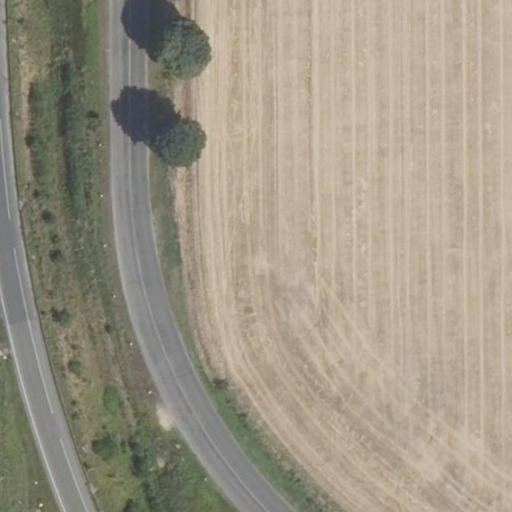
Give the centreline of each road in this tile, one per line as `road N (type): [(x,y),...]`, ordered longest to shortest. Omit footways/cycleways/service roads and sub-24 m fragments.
road 1 (tertiary): [(266,511),(181,395),(142,285),(132,236),(127,0)]
road 2 (motorway): [(79,511),(24,346),(0,215)]
